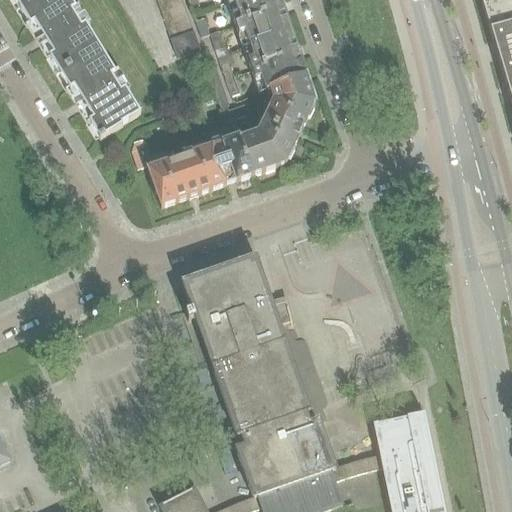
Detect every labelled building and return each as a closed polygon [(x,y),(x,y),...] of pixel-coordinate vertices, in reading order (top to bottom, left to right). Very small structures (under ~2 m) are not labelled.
[(13,0),(20,11),(37,0),(13,0)] [(37,0),(20,11),(59,75),(100,50),(69,0),(37,0)] [(156,0),(160,9),(182,1),(181,0),(156,0)] [(197,0),(186,0),(190,11),(200,7),(197,0)] [(231,17),(235,27),(281,11),(276,0),(241,0),(232,3),(237,15),(231,17)] [(511,0),(479,0),(492,44),(493,44),(497,61),(498,62),(511,113),(511,0)] [(164,20),(186,12),(182,1),(160,9),(164,20)] [(243,35),(248,48),(288,33),(281,11),(235,27),(238,37),(243,35)] [(168,31),(190,23),(186,12),(164,20),(168,31)] [(201,40),(210,37),(204,21),(195,24),(201,40)] [(190,23),(168,31),(172,42),(194,34),(190,23)] [(296,56),(288,33),(248,48),(253,61),(247,63),(250,73),(296,56)] [(178,61),(200,54),(194,34),(172,42),(178,61)] [(210,37),(216,54),(224,51),(218,35),(210,37)] [(140,116),(100,50),(59,75),(99,141),(122,128),(121,127),(140,116)] [(264,94),(269,92),(305,80),(296,56),(250,73),(254,82),(259,80),(264,94)] [(211,60),(202,63),(206,73),(215,70),(211,60)] [(226,84),(235,81),(229,64),(220,67),(226,84)] [(215,70),(206,73),(209,83),(218,80),(215,70)] [(218,80),(209,83),(213,92),(221,89),(218,80)] [(272,104),(262,124),(298,142),(314,107),(305,81),(305,80),(269,92),(269,94),(272,104)] [(235,81),(226,84),(232,99),(240,96),(236,84),(235,81)] [(216,101),(224,98),(221,89),(213,92),(216,101)] [(216,101),(219,111),(228,108),(224,98),(216,101)] [(250,109),(250,106),(229,113),(233,123),(247,118),(250,109)] [(285,168),(298,142),(262,124),(256,137),(239,142),(253,179),(285,168)] [(238,138),(191,154),(206,196),(253,179),(239,142),(238,138)] [(143,143),(133,146),(131,155),(137,174),(146,171),(140,153),(143,143)] [(160,212),(206,196),(191,154),(146,170),(160,212)] [(318,425),(308,428),(304,418),(309,416),(283,343),(279,345),(251,265),(187,288),(195,311),(181,316),(201,371),(211,368),(237,441),(241,440),(245,451),(236,454),(252,500),(242,503),(234,507),(222,511),(204,511),(194,492),(191,494),(185,482),(167,492),(173,503),(159,511),(428,511),(424,494),(428,493),(419,449),(415,450),(410,423),(413,422),(413,421),(409,421),(407,410),(375,417),(377,428),(373,429),(379,458),(359,463),(347,466),(334,471),(318,425)] [(0,467),(10,463),(0,441),(0,467)]
